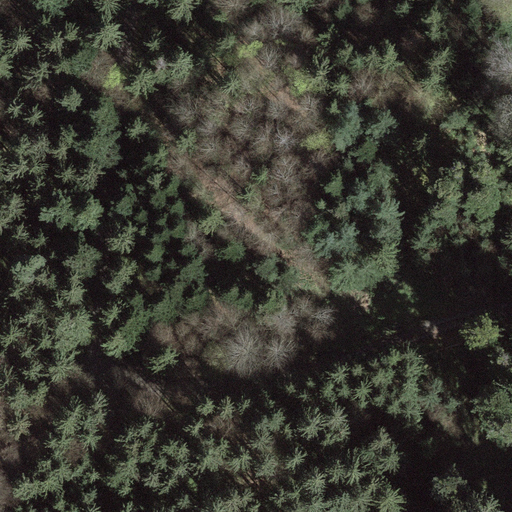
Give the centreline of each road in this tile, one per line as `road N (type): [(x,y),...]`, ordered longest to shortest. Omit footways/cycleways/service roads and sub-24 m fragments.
road 1 (track): [(511,306),(302,375),(201,383),(92,372),(119,57),(137,0)]
road 2 (track): [(458,0),(407,336)]
road 3 (track): [(92,372),(4,493),(10,511)]
